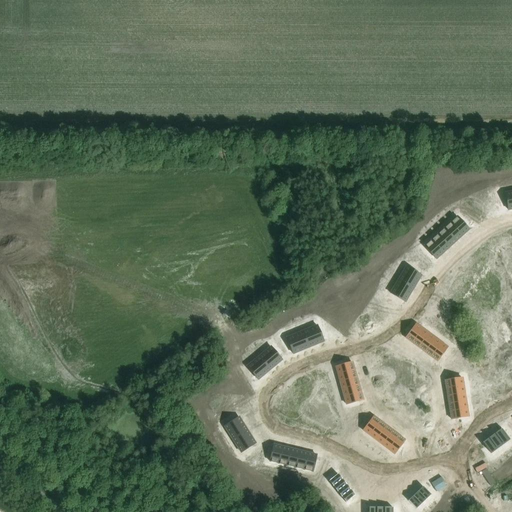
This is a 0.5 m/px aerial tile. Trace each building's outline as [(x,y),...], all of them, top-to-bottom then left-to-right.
[(457,217),(451,223),(462,236),(469,230),(457,217)] [(462,236),(451,223),(444,229),(456,242),(462,236)] [(456,242),(444,229),(438,235),(450,248),(456,242)] [(450,248),(438,235),(432,240),(444,253),(450,248)] [(444,253),(432,240),(425,246),(437,259),(444,253)] [(406,267),(398,280),(413,289),(421,276),(406,267)] [(413,289),(398,280),(390,293),(405,302),(413,289)] [(417,324),(406,338),(413,343),(423,329),(417,324)] [(316,325),(302,331),(308,348),(323,341),(316,325)] [(429,333),(423,329),(413,343),(419,347),(429,333)] [(302,331),(287,338),(293,354),(308,348),(302,331)] [(429,333),(419,347),(425,352),(435,338),(429,333)] [(435,338),(425,352),(431,356),(441,342),(435,338)] [(441,342),(431,356),(437,361),(439,359),(441,356),(444,353),(446,349),(448,347),(441,342)] [(270,347),(259,357),(270,370),(282,360),(270,347)] [(247,367),(259,380),(270,370),(259,357),(247,367)] [(335,367),(338,375),(354,370),(352,363),(335,367)] [(338,375),(340,382),(357,378),(354,370),(338,375)] [(357,378),(340,382),(342,390),(359,385),(357,378)] [(445,380),(446,388),(464,386),(463,378),(460,378),(456,379),(452,379),(448,380),(445,380)] [(359,385),(342,390),(344,397),(361,392),(359,385)] [(464,386),(446,388),(448,396),(465,393),(464,386)] [(344,397),(346,405),(349,404),(353,403),(357,402),(360,400),(363,400),(361,392),(344,397)] [(465,393),(448,396),(449,403),(466,401),(465,393)] [(466,401),(449,403),(450,411),(467,408),(466,401)] [(467,408),(450,411),(451,419),(469,416),(467,408)] [(363,431),(369,435),(380,421),(373,416),(372,419),(370,422),(367,425),(365,428),(363,431)] [(224,427),(232,440),(247,430),(239,417),(224,427)] [(380,421),(369,435),(375,440),(386,426),(380,421)] [(381,444),(392,430),(386,426),(375,440),(381,444)] [(502,429),(495,432),(502,444),(509,441),(502,429)] [(247,430),(232,440),(240,452),(255,443),(247,430)] [(381,444),(387,449),(398,435),(392,430),(381,444)] [(495,432),(488,436),(494,448),(502,444),(495,432)] [(387,449),(394,454),(404,440),(398,435),(387,449)] [(488,436),(481,440),(487,452),(494,448),(488,436)] [(283,446),(274,445),(272,462),(281,463),(283,446)] [(291,447),(283,446),(281,463),(289,464),(291,447)] [(300,448),(291,447),(289,464),(298,465),(300,448)] [(308,449),(300,448),(298,465),(306,466),(308,449)] [(317,450),(308,449),(306,466),(315,467),(317,450)] [(342,479),(337,473),(328,480),(333,486),(342,479)] [(346,485),(342,479),(333,486),(337,492),(346,485)] [(350,490),(346,485),(337,492),(342,497),(350,490)] [(424,486),(418,491),(426,499),(431,494),(424,486)] [(355,496),(350,490),(342,497),(346,503),(355,496)] [(418,491),(413,496),(421,504),(426,499),(418,491)] [(413,496),(408,501),(416,509),(421,504),(413,496)]
